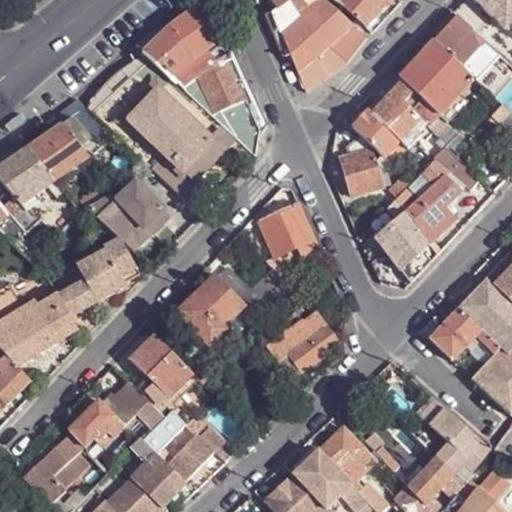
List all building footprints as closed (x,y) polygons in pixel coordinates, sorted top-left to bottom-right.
[(272,12),(298,70),(307,89),(353,56),(336,42),(355,26),(326,0),(291,0),(279,8),(278,7),(272,12)] [(273,0),(278,7),(279,8),(291,0),(273,0)] [(389,0),(342,0),(339,4),(365,27),(389,0)] [(463,0),(453,13),(458,16),(476,33),(488,20),(467,0),(463,0)] [(511,0),(473,0),(508,34),(511,31),(511,29),(509,27),(511,24),(511,0)] [(220,41),(198,7),(170,27),(150,45),(144,54),(145,56),(151,60),(172,79),(218,43),(220,41)] [(436,42),(474,78),(477,81),(500,57),(476,33),(458,16),(436,42)] [(369,38),(355,26),(336,42),(353,56),(369,38)] [(474,78),(436,42),(401,79),(403,82),(411,90),(423,101),(439,116),(467,86),(474,78)] [(172,79),(184,91),(199,79),(226,57),(228,56),(218,43),(172,79)] [(226,57),(260,132),(262,120),(232,52),(230,54),(228,56),(226,57)] [(151,60),(145,56),(87,109),(92,114),(151,60)] [(226,57),(199,79),(204,88),(216,115),(221,113),(232,135),(249,151),(255,158),(260,132),(226,57)] [(172,79),(151,60),(92,114),(131,151),(151,169),(159,161),(169,171),(176,164),(196,185),(202,179),(209,171),(220,181),(249,151),(232,135),(191,97),(184,91),(172,79)] [(204,88),(199,79),(184,91),(191,97),(204,88)] [(401,79),(370,112),(374,114),(403,82),(401,79)] [(374,114),(398,137),(411,124),(405,120),(412,112),(402,101),(411,90),(403,82),(374,114)] [(439,116),(447,123),(462,107),(459,104),(471,91),(467,86),(439,116)] [(423,101),(411,90),(402,101),(412,112),(423,101)] [(439,116),(423,101),(412,112),(427,125),(428,127),(439,116)] [(492,117),(511,136),(511,113),(502,106),(492,117)] [(383,156),(386,159),(402,141),(398,137),(374,114),(370,112),(353,128),(363,138),(383,156)] [(411,149),(421,139),(417,135),(427,125),(412,112),(405,120),(411,124),(398,137),(402,141),(411,149)] [(435,137),(445,147),(459,135),(447,123),(439,116),(428,127),(436,134),(435,137)] [(57,130),(85,161),(99,150),(74,118),(57,130)] [(28,149),(56,182),(85,161),(57,130),(28,149)] [(349,147),(352,156),(374,149),(378,161),(383,156),(363,138),(349,147)] [(402,141),(386,159),(394,167),(398,170),(414,152),(411,149),(402,141)] [(435,158),(471,191),(481,180),(456,158),(445,147),(435,158)] [(56,182),(28,149),(0,169),(0,180),(22,206),(44,190),(48,187),(56,182)] [(342,158),(354,196),(386,187),(381,173),(378,161),(374,149),(352,156),(342,158)] [(386,159),(383,156),(378,161),(381,173),(387,171),(394,167),(386,159)] [(196,185),(176,164),(169,171),(159,161),(151,169),(152,170),(183,199),(196,185)] [(387,171),(381,173),(386,187),(391,186),(387,171)] [(410,215),(432,243),(458,219),(447,207),(463,191),(447,175),(410,215)] [(390,191),(398,199),(406,190),(412,183),(406,177),(390,191)] [(115,178),(79,200),(83,208),(86,210),(113,193),(121,188),(115,178)] [(56,182),(48,187),(56,198),(64,192),(56,182)] [(113,193),(86,210),(120,241),(121,240),(132,228),(140,237),(165,213),(137,183),(119,199),(113,193)] [(256,215),(258,222),(298,204),(293,193),(281,189),(256,215)] [(52,200),(44,190),(22,206),(31,216),(52,200)] [(412,196),(406,190),(398,199),(397,199),(402,205),(412,196)] [(397,199),(389,209),(398,220),(407,212),(402,205),(397,199)] [(0,230),(24,253),(35,243),(29,233),(0,201),(0,230)] [(314,241),(298,204),(258,222),(274,259),(314,241)] [(80,211),(75,206),(66,212),(72,220),(80,211)] [(377,238),(402,270),(420,254),(432,243),(410,215),(407,212),(398,220),(377,238)] [(135,252),(170,220),(165,213),(140,237),(132,228),(121,240),(129,248),(135,252)] [(42,221),(29,233),(35,243),(24,253),(31,260),(40,251),(56,236),(42,221)] [(71,317),(124,288),(119,280),(138,269),(126,249),(121,240),(120,241),(107,248),(109,251),(90,263),(99,276),(87,283),(69,292),(67,293),(59,298),(71,317)] [(317,246),(314,241),(297,249),(302,261),(309,255),(317,246)] [(138,269),(143,267),(129,248),(126,249),(138,269)] [(302,261),(297,249),(274,259),(266,263),(275,272),(278,274),(284,281),(287,276),(302,261)] [(44,275),(54,268),(40,251),(31,260),(38,267),(41,271),(44,275)] [(430,265),(420,254),(402,270),(414,282),(430,265)] [(511,254),(488,280),(511,302),(511,254)] [(331,302),(309,255),(302,261),(287,276),(284,281),(276,288),(277,290),(285,300),(297,314),(302,321),(303,320),(305,322),(316,314),(331,302)] [(99,276),(90,263),(79,269),(87,283),(99,276)] [(69,292),(54,268),(44,275),(50,283),(57,295),(59,298),(67,293),(69,292)] [(243,282),(229,268),(218,279),(232,293),(243,282)] [(254,293),(243,282),(232,293),(244,305),(254,314),(277,290),(276,288),(284,281),(278,274),(275,272),(254,293)] [(179,314),(210,345),(224,333),(221,328),(239,310),(244,305),(232,293),(218,279),(217,278),(194,301),(179,314)] [(511,302),(488,280),(475,293),(461,309),(502,349),(495,355),(472,379),(511,416),(511,302)] [(14,313),(24,307),(13,290),(11,287),(1,293),(14,313)] [(277,290),(254,314),(262,323),(285,300),(277,290)] [(18,368),(21,364),(0,331),(0,330),(5,327),(0,318),(0,317),(6,314),(12,323),(18,320),(14,313),(1,293),(0,293),(0,349),(8,358),(14,365),(18,368)] [(59,298),(57,295),(28,314),(18,320),(12,323),(5,327),(0,330),(0,331),(21,364),(79,330),(71,317),(59,298)] [(254,314),(244,305),(239,310),(259,330),(264,325),(262,323),(254,314)] [(28,314),(24,307),(14,313),(18,320),(28,314)] [(483,330),(461,309),(446,324),(430,340),(452,360),(462,350),(476,337),(483,330)] [(283,322),(271,332),(277,340),(268,347),(293,381),(340,345),(316,314),(305,322),(303,320),(302,321),(297,314),(284,324),(283,322)] [(422,332),(430,340),(446,324),(437,315),(422,332)] [(480,340),(495,355),(502,349),(483,330),(476,337),(480,340)] [(462,350),(467,355),(468,353),(479,342),(480,340),(476,337),(462,350)] [(155,339),(131,361),(148,378),(169,400),(194,377),(188,371),(181,365),(155,339)] [(479,342),(468,353),(479,363),(490,353),(479,342)] [(215,375),(193,354),(181,365),(188,371),(194,377),(198,380),(205,387),(215,375)] [(0,365),(0,379),(14,365),(8,358),(0,365)] [(18,368),(14,365),(0,379),(0,392),(10,404),(31,382),(18,368)] [(169,400),(172,404),(198,380),(194,377),(169,400)] [(169,400),(148,378),(137,389),(163,416),(165,419),(172,413),(176,408),(172,404),(169,400)] [(137,389),(133,385),(107,408),(109,411),(116,418),(124,426),(128,422),(140,436),(163,416),(137,389)] [(0,414),(10,404),(0,392),(0,414)] [(116,418),(99,402),(68,432),(85,448),(116,418)] [(425,422),(439,406),(434,402),(420,418),(425,422)] [(455,474),(464,483),(490,449),(481,441),(478,445),(467,437),(466,428),(440,404),(439,406),(425,422),(449,443),(437,457),(455,474)] [(143,443),(156,455),(186,426),(172,413),(165,419),(143,443)] [(204,436),(210,428),(196,415),(186,426),(195,435),(199,430),(204,436)] [(156,455),(185,484),(216,451),(201,438),(198,436),(196,437),(195,435),(186,426),(156,455)] [(238,452),(210,428),(204,436),(201,438),(216,451),(228,462),(238,452)] [(344,428),(319,452),(371,504),(378,511),(381,511),(392,503),(370,481),(363,488),(360,485),(380,466),(344,428)] [(481,441),(466,428),(467,437),(478,445),(481,441)] [(60,500),(67,492),(65,489),(55,477),(79,454),(83,451),(69,437),(25,477),(53,507),(60,500)] [(162,510),(187,484),(185,484),(156,455),(143,443),(140,441),(133,448),(148,462),(131,480),(162,510)] [(401,467),(382,447),(376,453),(395,473),(401,467)] [(319,452),(294,476),(298,480),(328,510),(341,498),(354,511),(361,511),(371,504),(319,452)] [(107,475),(111,471),(113,468),(101,453),(94,461),(103,471),(107,475)] [(55,477),(65,489),(90,467),(79,454),(55,477)] [(455,474),(437,457),(409,487),(426,505),(433,497),(442,487),(455,474)] [(95,488),(104,496),(125,475),(116,465),(113,468),(111,471),(107,475),(95,488)] [(464,483),(455,474),(442,487),(452,497),(464,483)] [(298,480),(294,476),(265,503),(269,507),(298,480)] [(160,511),(162,510),(131,480),(107,504),(116,511),(160,511)] [(325,511),(328,510),(298,480),(269,507),(273,511),(325,511)] [(409,487),(406,484),(392,498),(405,511),(404,511),(432,511),(426,505),(409,487)] [(505,511),(479,488),(461,511),(505,511)] [(72,511),(73,511),(87,497),(82,492),(78,496),(74,492),(63,503),(60,500),(53,507),(57,511),(72,511)] [(445,509),(433,497),(426,505),(432,511),(441,511),(443,511),(445,509)]
